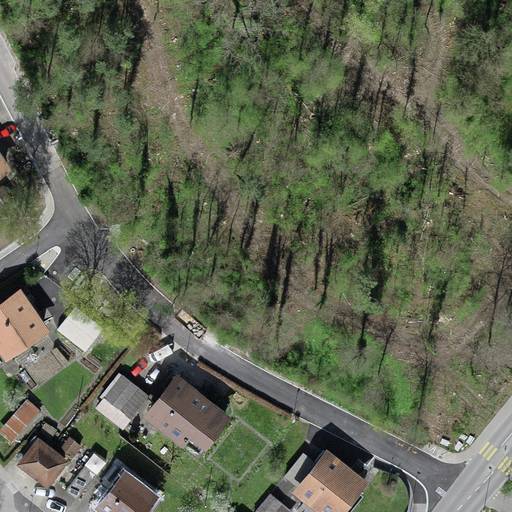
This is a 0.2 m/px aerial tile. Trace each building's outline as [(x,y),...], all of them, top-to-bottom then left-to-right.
[(42,326),(19,292),(0,305),(0,339),(7,350),(42,326)] [(103,326),(75,304),(57,328),(84,349),(103,326)] [(148,395),(122,375),(98,405),(114,418),(121,410),(130,417),(148,395)] [(225,415),(176,377),(150,411),(198,448),(225,415)] [(37,409),(30,402),(3,432),(11,439),(37,409)] [(79,410),(70,404),(59,419),(67,426),(79,410)] [(64,459),(39,440),(21,462),(47,482),(64,459)] [(333,511),(361,479),(328,453),(301,487),(331,511),(333,511)] [(96,472),(85,464),(65,489),(77,498),(96,472)] [(140,511),(155,494),(124,471),(99,502),(112,511),(140,511)] [(272,511),(281,501),(270,492),(253,511),(272,511)]
